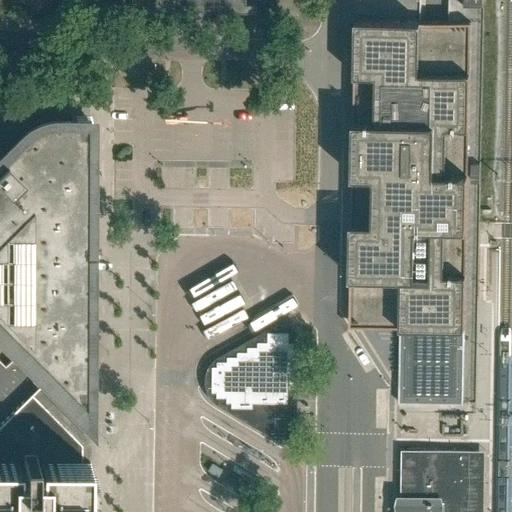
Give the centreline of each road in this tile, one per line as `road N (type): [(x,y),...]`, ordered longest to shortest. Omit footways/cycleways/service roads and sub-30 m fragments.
road 1 (residential): [(333,55),(0,43)]
road 2 (residential): [(329,216),(333,55)]
